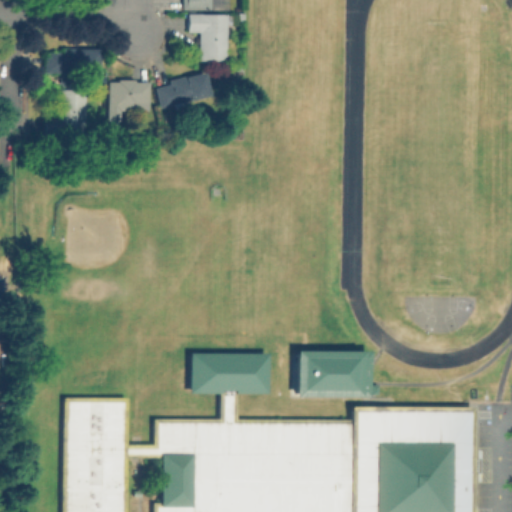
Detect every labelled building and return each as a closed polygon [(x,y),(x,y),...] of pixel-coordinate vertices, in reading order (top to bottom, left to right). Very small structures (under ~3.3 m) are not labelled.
[(211,0),(211,8),(181,8),(181,0),(211,0)] [(226,12),(226,59),(197,59),(197,30),(186,30),(186,12),(226,12)] [(96,46),(96,71),(42,72),(42,51),(59,51),(59,46),(96,46)] [(181,100),(183,107),(174,109),(172,102),(158,105),(153,86),(168,82),(167,78),(203,69),(209,94),(181,100)] [(132,77),(132,80),(146,80),(146,109),(118,109),(118,119),(105,119),(106,79),(114,80),(114,77),(132,77)] [(83,87),(83,134),(42,134),(43,116),(55,116),(55,87),(83,87)] [(292,396),(292,349),(367,350),(366,397),(292,396)] [(236,396),(220,397),(220,396),(184,396),(184,351),(264,352),(264,395),(236,396)] [(220,397),(236,396),(236,418),(347,419),(346,511),(153,511),(153,503),(162,503),(162,456),(127,456),(127,511),(60,511),(61,396),(128,396),(127,444),(154,445),(154,418),(220,418),(220,397)] [(346,511),(347,419),(350,419),(350,403),(470,403),(469,511),(346,511)]
